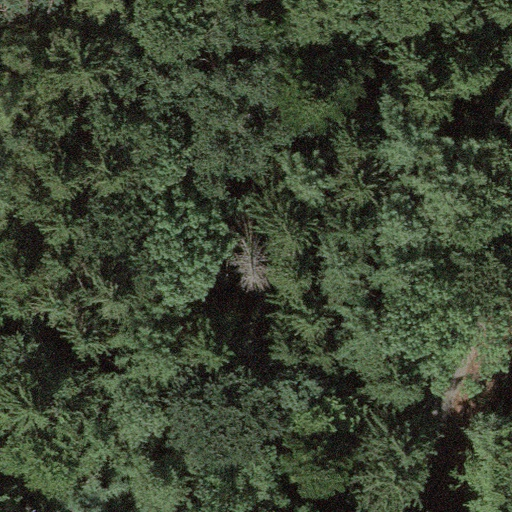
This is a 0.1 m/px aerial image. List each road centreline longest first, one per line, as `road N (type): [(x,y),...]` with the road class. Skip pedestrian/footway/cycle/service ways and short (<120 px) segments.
road 1 (track): [(0,447),(392,0)]
road 2 (unclassified): [(511,203),(395,511)]
